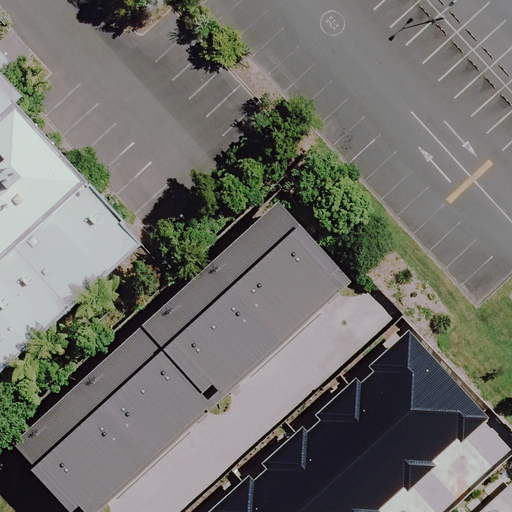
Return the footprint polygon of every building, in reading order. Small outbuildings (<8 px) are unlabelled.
[(0,373),(142,249),(0,89),(0,373)] [(320,235),(277,189),(213,248),(255,295),(320,235)] [(269,346),(190,312),(135,437),(214,472),(269,346)] [(502,450),(461,405),(405,455),(446,500),(502,450)] [(360,511),(288,480),(271,511),(360,511)] [(511,511),(511,493),(491,511),(511,511)]
